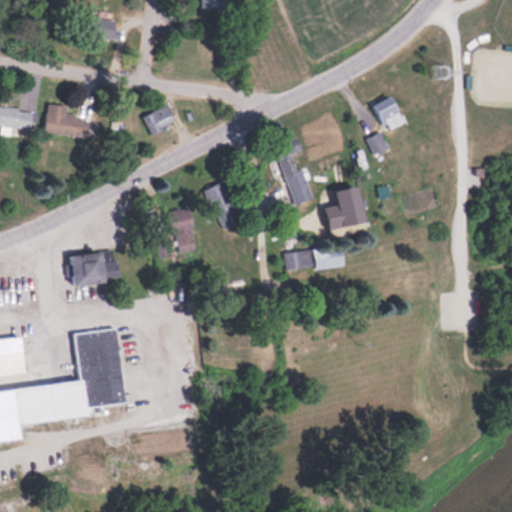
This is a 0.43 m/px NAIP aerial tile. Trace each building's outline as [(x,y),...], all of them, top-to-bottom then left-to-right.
[(115,19),(88,14),(85,33),(111,38),(115,19)] [(403,119),(389,93),(372,103),(386,129),(403,119)] [(66,104),(47,102),(43,131),(91,137),(93,118),(64,114),(66,104)] [(174,121),(164,103),(141,115),(150,133),(174,121)] [(36,110),(0,106),(0,124),(34,129),(36,110)] [(385,147),(379,131),(365,137),(372,152),(385,147)] [(293,151),(299,149),(295,137),(272,145),(290,200),(307,194),(293,151)] [(220,229),(240,220),(223,179),(203,188),(220,229)] [(195,247),(186,206),(167,210),(176,251),(195,247)] [(319,265),(341,265),(341,248),(319,248),(319,265)] [(282,251),(284,271),(303,269),(301,249),(282,251)] [(69,253),(71,284),(104,282),(102,251),(69,253)] [(250,344),(247,318),(223,320),(225,346),(250,344)] [(124,401),(115,326),(72,331),(77,379),(10,387),(14,423),(87,415),(86,406),(124,401)] [(0,337),(0,375),(24,373),(20,335),(0,337)]
